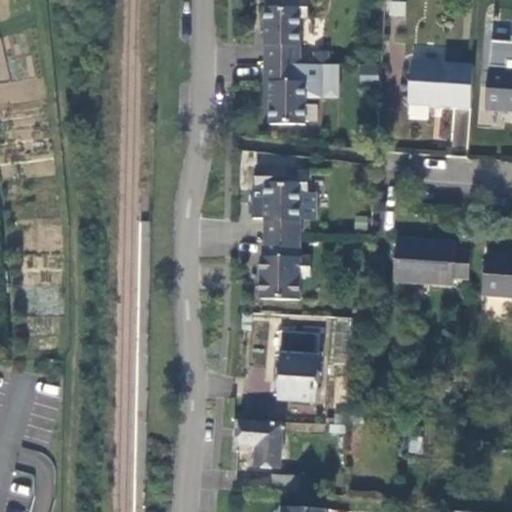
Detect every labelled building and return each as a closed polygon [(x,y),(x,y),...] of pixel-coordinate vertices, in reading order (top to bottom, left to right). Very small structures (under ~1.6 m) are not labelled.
[(265,7),(264,65),(299,65),(300,18),(307,17),(306,0),(284,0),(285,7),(265,7)] [(511,37),(511,43),(491,41),(486,111),(511,112),(511,37)] [(471,109),(474,67),(412,62),(408,105),(471,109)] [(321,65),(299,65),(264,65),(264,84),(270,84),(269,125),(304,126),(305,98),(321,98),(321,65)] [(449,145),(466,147),(469,111),(452,109),(449,145)] [(308,194),(308,174),(308,172),(287,171),(287,168),(256,168),(255,189),(265,189),(265,240),(299,241),(300,221),(316,221),(316,195),(308,194)] [(469,280),(471,252),(456,250),(456,243),(397,239),(394,281),(453,286),(453,279),(469,280)] [(299,241),(265,240),(264,258),(260,258),(260,301),(300,301),(300,277),(310,278),(310,259),(299,259),(299,241)] [(511,298),(511,257),(485,255),(482,296),(511,298)] [(336,319),(333,365),(350,366),(353,320),(336,319)] [(315,404),(320,335),(280,333),(278,356),(283,357),(283,360),(278,360),(276,397),(280,398),(280,401),(315,404)] [(240,422),(239,446),(257,448),(255,468),(280,470),(283,425),(240,422)] [(345,434),(346,427),(331,426),(331,433),(345,434)] [(272,476),(271,493),(299,495),(300,478),(272,476)]
